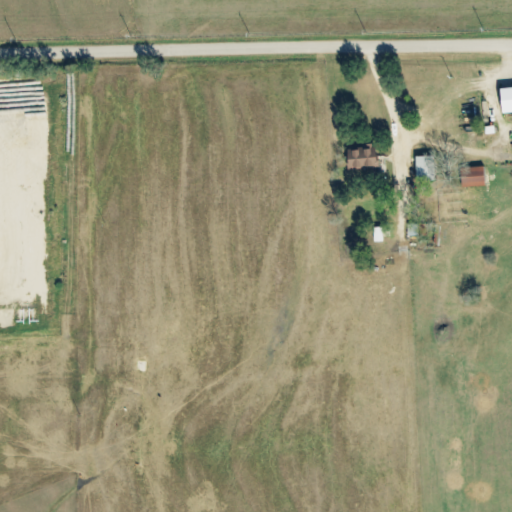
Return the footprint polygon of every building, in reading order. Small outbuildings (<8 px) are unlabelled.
[(511,111),(511,86),(502,87),(503,112),(511,111)] [(348,149),(349,170),(379,168),(378,147),(348,149)] [(435,179),(434,155),(416,156),(417,180),(435,179)] [(462,186),(485,185),(484,166),(461,167),(462,186)] [(418,223),(407,223),(407,235),(418,235),(418,223)]
